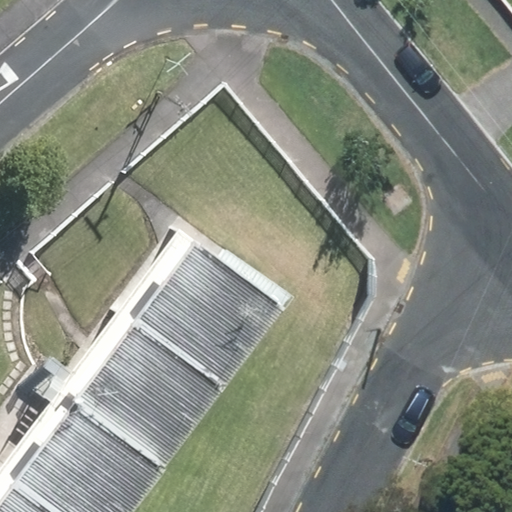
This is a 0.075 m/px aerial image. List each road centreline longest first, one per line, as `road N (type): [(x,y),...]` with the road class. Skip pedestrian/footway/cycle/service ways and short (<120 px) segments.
road 1 (residential): [(340,511),(502,214)]
road 2 (residential): [(502,214),(330,0)]
road 3 (residential): [(116,0),(0,100)]
